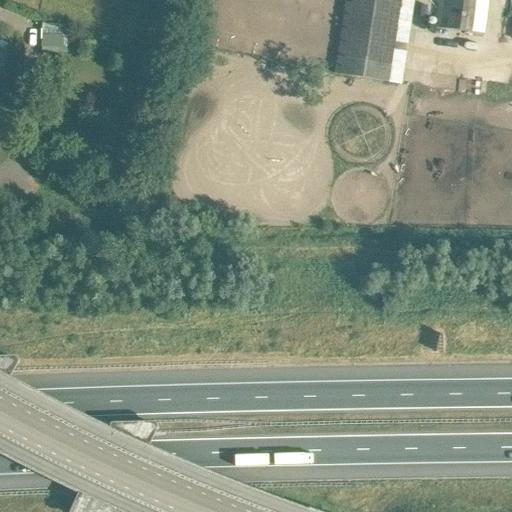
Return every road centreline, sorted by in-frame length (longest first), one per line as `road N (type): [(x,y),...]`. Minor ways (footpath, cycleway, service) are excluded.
road 1 (motorway): [(0,461),(511,447)]
road 2 (motorway): [(511,395),(0,406)]
road 3 (tertiary): [(224,511),(0,411)]
